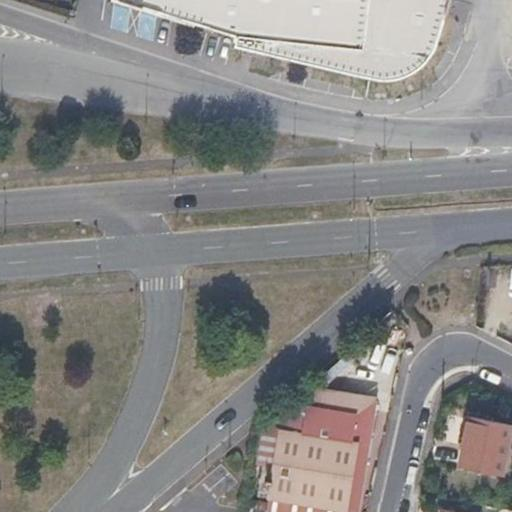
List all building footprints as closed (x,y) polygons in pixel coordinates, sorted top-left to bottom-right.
[(381,0),(380,27),(378,33),(375,40),(370,45),(364,50),(358,52),(349,54),(246,27),(235,15),(123,0),(118,0),(236,37),(236,46),(363,76),(385,80),(404,77),(420,72),(432,55),(449,0),(381,0)] [(123,0),(235,15),(246,27),(349,54),(358,52),(364,50),(370,45),(375,40),(378,33),(380,27),(381,0),(123,0)] [(29,327),(59,327),(58,298),(29,298),(29,327)] [(362,446),(351,511),(361,511),(377,402),(315,391),(311,410),(360,419),(356,446),(362,446)] [(272,501),(269,511),(351,511),(362,446),(356,446),(360,419),(311,410),(307,437),(284,434),(272,501)] [(511,425),(469,417),(460,465),(502,474),(511,425)] [(246,497),(243,511),(269,511),(272,501),(246,497)]
